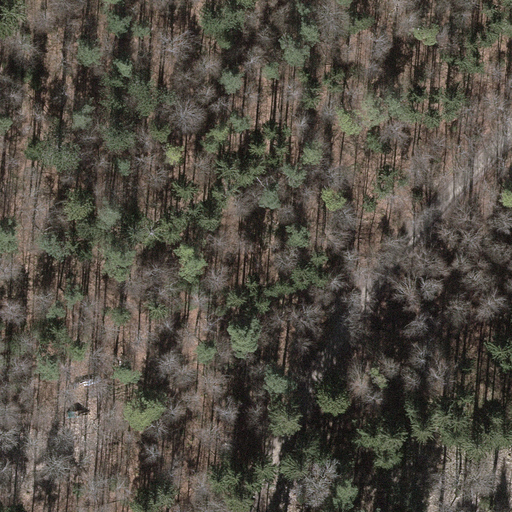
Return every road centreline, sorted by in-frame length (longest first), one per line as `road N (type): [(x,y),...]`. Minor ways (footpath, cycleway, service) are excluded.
road 1 (track): [(240,511),(408,232),(511,134)]
road 2 (track): [(511,296),(341,344)]
